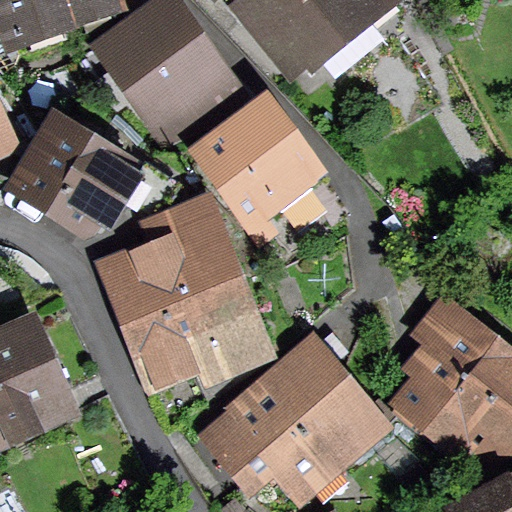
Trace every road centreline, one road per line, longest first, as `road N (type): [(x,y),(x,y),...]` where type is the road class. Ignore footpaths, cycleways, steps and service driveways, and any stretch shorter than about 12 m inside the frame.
road 1 (residential): [(177,0),(361,211),(379,253),(361,320),(339,342)]
road 2 (residential): [(189,511),(155,462),(67,278),(37,249),(0,234)]
